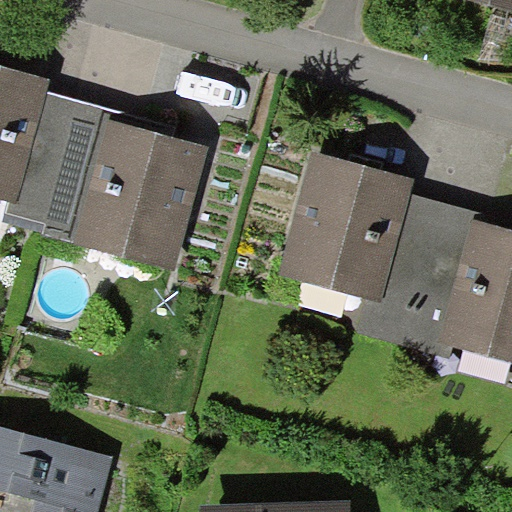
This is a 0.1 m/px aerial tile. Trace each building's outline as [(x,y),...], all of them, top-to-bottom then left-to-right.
[(511,0),(453,0),(511,15),(511,0)] [(45,80),(0,68),(0,200),(9,203),(6,214),(69,230),(65,243),(174,271),(205,148),(105,122),(108,110),(41,93),(45,80)] [(413,179),(312,151),(277,278),(358,300),(351,328),(451,355),(453,347),(511,363),(511,232),(472,221),(474,214),(409,197),(413,179)] [(97,511),(111,456),(0,427),(0,488),(35,497),(31,511),(97,511)] [(351,511),(351,502),(202,511),(201,511),(351,511)]
